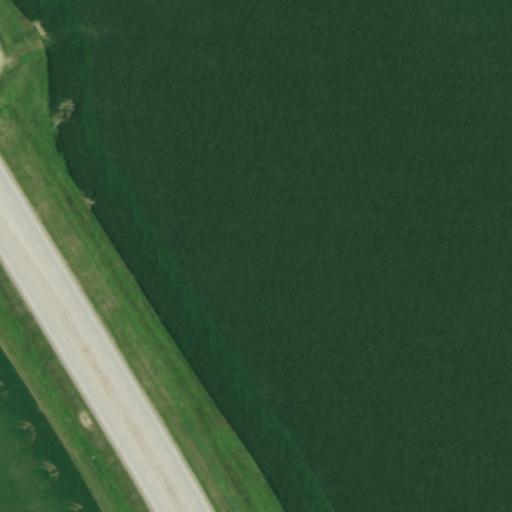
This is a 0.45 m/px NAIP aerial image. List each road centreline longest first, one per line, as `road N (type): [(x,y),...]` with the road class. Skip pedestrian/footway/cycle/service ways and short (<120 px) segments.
road 1 (trunk): [(204,511),(0,167)]
road 2 (trunk): [(0,226),(171,511)]
